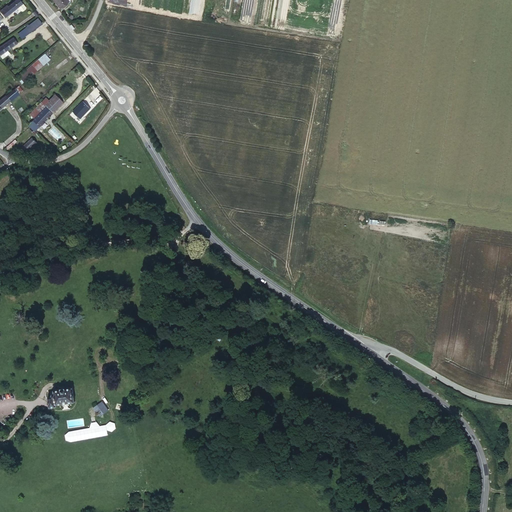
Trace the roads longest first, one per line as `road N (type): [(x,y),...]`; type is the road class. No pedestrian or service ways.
road 1 (secondary): [(127,105),(211,239),(362,344)]
road 2 (secondary): [(362,344),(457,417),(482,460),(482,511)]
road 3 (unclassified): [(362,344),(468,391),(511,400)]
road 4 (residential): [(0,151),(32,162),(64,157),(117,105)]
